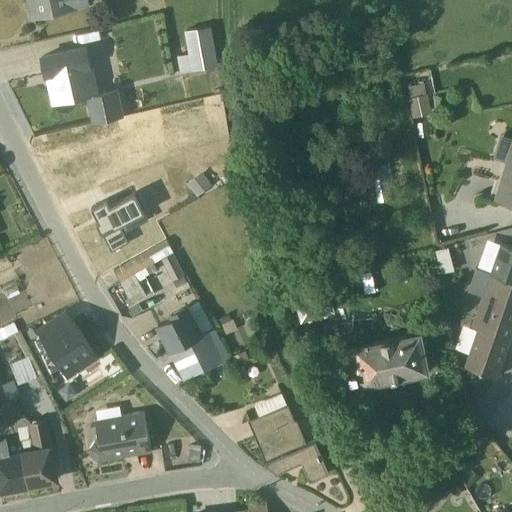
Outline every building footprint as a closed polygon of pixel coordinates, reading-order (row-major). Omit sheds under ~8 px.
[(27,0),(32,17),(99,2),(98,0),(27,0)] [(176,57),(179,73),(215,65),(209,27),(183,31),(188,55),(176,57)] [(89,122),(122,114),(116,89),(97,93),(91,66),(89,65),(85,47),(40,58),(45,75),(47,75),(54,103),(84,96),(89,122)] [(412,117),(430,113),(428,102),(434,101),(432,93),(425,95),(422,84),(405,88),(412,117)] [(511,205),(511,139),(492,199),(511,205)] [(200,173),(186,184),(196,196),(210,186),(200,173)] [(127,242),(119,225),(143,212),(133,193),(109,205),(106,199),(89,208),(97,221),(94,223),(110,251),(127,242)] [(327,222),(300,228),(298,224),(288,227),(289,232),(286,233),(290,249),(292,249),(298,275),(331,266),(332,268),(336,267),(331,247),(303,254),(301,248),(331,242),(327,222)] [(165,241),(112,271),(118,281),(116,282),(123,294),(125,293),(139,285),(132,273),(153,262),(153,263),(162,259),(162,260),(173,254),(165,241)] [(511,281),(511,247),(499,243),(493,258),(481,253),(476,267),(476,268),(488,272),(488,273),(511,281)] [(511,281),(488,273),(488,275),(474,270),(466,292),(480,297),(469,328),(462,325),(453,349),(467,353),(462,366),(495,378),(496,377),(511,330),(511,281)] [(292,297),(326,287),(324,280),(290,290),(292,297)] [(329,295),(295,305),(299,321),(334,311),(329,295)] [(197,375),(227,359),(215,335),(197,302),(188,307),(187,305),(169,315),(171,318),(156,326),(168,350),(169,350),(167,351),(182,380),(197,373),(197,375)] [(34,329),(67,378),(97,358),(64,309),(34,329)] [(9,365),(17,385),(35,377),(39,386),(44,383),(18,330),(16,331),(12,323),(0,328),(0,339),(13,334),(24,358),(9,365)] [(361,386),(427,372),(419,333),(353,347),(361,386)] [(230,359),(235,368),(248,362),(244,352),(230,359)] [(218,378),(234,370),(227,359),(213,367),(218,378)] [(0,405),(14,399),(18,398),(11,381),(1,384),(0,382),(0,405)] [(280,393),(251,406),(256,417),(247,421),(264,462),(275,472),(301,461),(309,479),(326,472),(312,441),(305,443),(295,421),(293,421),(286,404),(285,404),(280,393)] [(31,485),(52,481),(49,465),(53,464),(45,420),(29,422),(22,415),(14,399),(0,405),(0,406),(15,440),(25,486),(31,485)] [(0,486),(8,485),(9,489),(25,486),(15,440),(0,406),(0,486)] [(90,457),(96,461),(104,460),(107,456),(134,451),(135,454),(149,451),(143,413),(142,412),(94,421),(96,440),(94,441),(88,448),(90,457)] [(393,471),(382,478),(389,489),(399,482),(393,471)] [(487,509),(502,499),(484,471),(468,482),(487,509)] [(266,511),(265,500),(246,503),(247,511),(266,511)]
